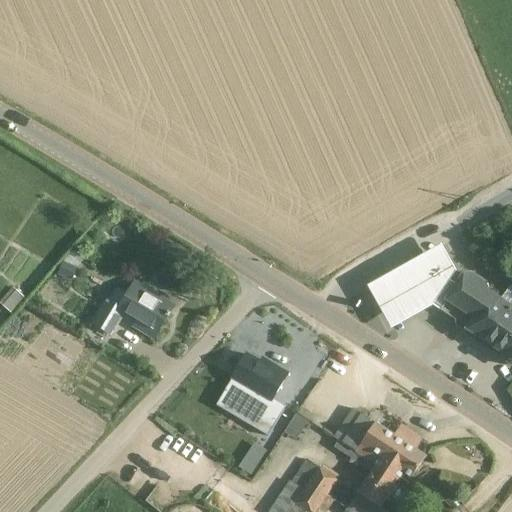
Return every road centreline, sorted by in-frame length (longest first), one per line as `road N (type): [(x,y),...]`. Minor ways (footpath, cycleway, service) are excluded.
road 1 (unclassified): [(47,511),(269,279)]
road 2 (secondary): [(269,279),(0,117)]
road 3 (secondary): [(511,436),(322,312)]
road 4 (unclassified): [(322,312),(349,285),(511,191)]
